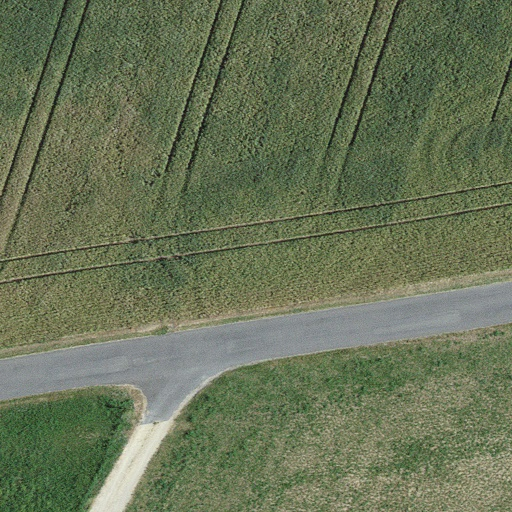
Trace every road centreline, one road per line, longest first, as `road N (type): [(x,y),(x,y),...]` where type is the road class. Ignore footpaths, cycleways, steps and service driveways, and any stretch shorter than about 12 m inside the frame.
road 1 (residential): [(0,378),(511,298)]
road 2 (track): [(213,342),(145,426),(101,511)]
